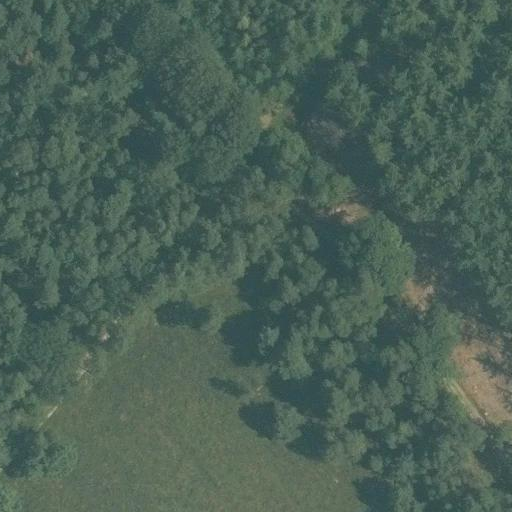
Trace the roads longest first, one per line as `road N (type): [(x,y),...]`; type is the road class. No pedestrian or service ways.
road 1 (track): [(87,0),(382,294),(511,465)]
road 2 (track): [(0,481),(253,167)]
